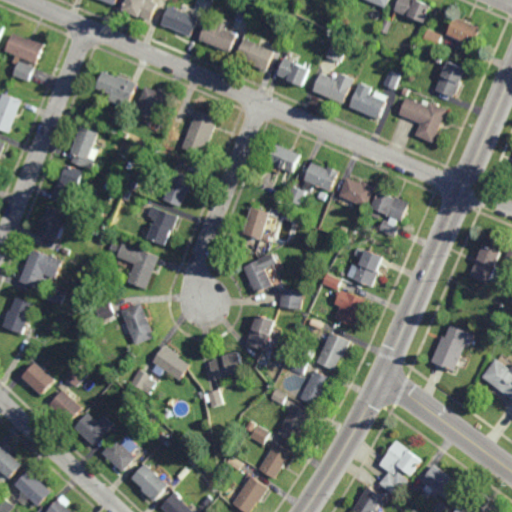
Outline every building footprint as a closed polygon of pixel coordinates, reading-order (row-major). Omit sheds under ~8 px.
[(156,0),(159,1),(151,19),(141,14),(140,15),(123,7),(126,0),(156,0)] [(250,16),(238,11),(241,0),(253,0),(256,1),(250,16)] [(392,0),(369,0),(389,8),(392,0)] [(427,20),(412,14),(412,15),(397,9),(400,0),(427,0),(434,3),(427,20)] [(192,13),(200,17),(192,34),(169,24),(168,25),(162,23),(170,3),(180,8),(183,1),(195,6),(192,13)] [(457,17),(458,15),(484,25),(476,43),(442,29),(441,32),(447,34),(441,48),(425,42),(438,9),(457,17)] [(226,28),(238,33),(230,51),(201,38),(209,20),(217,24),(221,15),(230,19),(226,28)] [(389,33),(382,29),(387,17),(394,20),(389,33)] [(0,45),(1,46),(8,25),(0,22),(0,45)] [(28,37),(29,35),(46,42),(38,62),(36,61),(35,65),(36,65),(30,81),(14,75),(20,60),(15,58),(17,53),(7,49),(14,31),(28,37)] [(254,40),(276,50),(268,69),(237,55),(245,37),(247,37),(248,34),(255,37),(254,40)] [(342,61),(328,55),(336,36),(350,42),(342,61)] [(322,51),(315,48),(318,41),(325,44),(322,51)] [(304,84),(278,73),(285,56),(311,67),(304,84)] [(458,93),(457,93),(456,96),(438,89),(451,59),(469,67),(458,93)] [(118,75),(119,73),(138,82),(130,101),(126,99),(123,108),(108,101),(112,94),(97,87),(104,69),(118,75)] [(396,90),(387,86),(388,85),(385,84),(392,69),(404,75),(397,89),(396,90)] [(346,103),(315,89),(322,71),(338,78),(341,71),(356,77),(346,103)] [(375,95),(377,90),(390,95),(381,117),(352,105),(362,81),(374,86),(371,93),(375,95)] [(163,123),(135,111),(146,85),(167,94),(164,101),(171,104),(163,123)] [(11,132),(0,127),(0,99),(3,91),(24,99),(11,132)] [(431,106),(432,101),(449,109),(436,142),(418,134),(423,122),(402,113),(409,96),(431,106)] [(211,140),(209,140),(203,155),(183,147),(198,109),(218,117),(215,124),(217,125),(211,140)] [(124,125),(117,122),(122,112),(129,115),(124,125)] [(93,169),(72,161),(75,154),(71,152),(81,125),(99,131),(89,158),(96,160),(93,169)] [(127,138),(121,135),(123,129),(130,132),(127,138)] [(0,163),(8,143),(0,139),(0,163)] [(295,173),(282,168),(280,173),(268,168),(278,143),(303,154),(295,173)] [(329,169),(330,166),(342,171),(333,193),(328,191),(329,189),(317,184),(314,191),(305,187),(308,180),(307,179),(314,162),(329,169)] [(73,201),(55,194),(67,163),(85,170),(73,201)] [(190,193),(188,193),(182,206),(165,199),(176,170),(196,178),(190,193)] [(365,184),(366,181),(378,186),(369,207),(342,195),(350,177),(365,184)] [(302,205),(290,200),(295,186),(308,191),(302,205)] [(128,200),(123,198),(126,190),(132,192),(128,200)] [(397,197),(397,196),(412,202),(404,221),(400,219),(398,224),(402,226),(397,237),(382,230),(386,220),(391,221),(393,216),(388,214),(389,213),(384,211),(381,218),(373,215),(375,208),(374,208),(381,190),(397,197)] [(327,200),(320,197),(323,191),(329,194),(327,200)] [(63,238),(58,236),(56,242),(37,234),(49,205),(68,212),(62,227),(67,229),(63,238)] [(173,231),(167,245),(149,238),(156,221),(151,219),(152,217),(149,215),(153,206),(179,216),(173,231)] [(263,239),(244,233),(247,226),(244,225),(245,221),(248,222),(253,206),(272,212),(263,239)] [(338,227),(334,225),(338,216),(342,218),(338,227)] [(98,236),(89,233),(92,227),(101,230),(98,236)] [(141,250),(142,249),(161,256),(148,289),(129,282),(136,264),(119,257),(120,254),(110,250),(113,243),(122,247),(124,243),(141,250)] [(69,256),(62,253),(64,248),(71,251),(69,256)] [(367,251),(368,248),(386,256),(380,272),(373,288),(355,280),(364,258),(356,254),(359,248),(367,251)] [(473,277),(490,285),(492,282),(500,285),(505,271),(497,269),(503,255),(486,248),(473,277)] [(56,279),(45,274),(40,289),(20,281),(33,249),(63,261),(56,279)] [(275,286),(259,294),(255,285),(253,286),(251,282),(253,282),(246,267),(274,253),(279,262),(266,268),(275,286)] [(340,290),(324,283),(329,273),(344,280),(340,290)] [(62,305),(48,299),(54,285),(68,291),(62,305)] [(304,309),(282,306),(284,289),(306,292),(304,309)] [(349,292),(349,291),(368,300),(356,327),(337,318),(342,306),(337,304),(340,296),(338,296),(340,291),(342,292),(343,289),(349,292)] [(23,334),(3,326),(9,310),(11,311),(17,296),(35,303),(23,334)] [(104,325),(97,307),(111,301),(116,314),(115,315),(117,320),(104,325)] [(157,338),(137,346),(123,311),(143,303),(157,338)] [(267,349),(250,343),(260,315),(278,321),(267,349)] [(61,328),(55,323),(61,317),(67,322),(61,328)] [(323,329),(312,325),(314,319),(325,324),(323,329)] [(454,327),(478,337),(474,347),(468,345),(456,373),(435,363),(444,338),(449,340),(454,327)] [(345,358),(343,357),(337,371),(319,363),(333,332),(353,341),(345,358)] [(182,381),(167,370),(163,376),(155,371),(159,364),(155,361),(167,344),(181,355),(180,356),(193,365),(182,381)] [(217,380),(212,362),(216,361),(215,359),(241,351),(247,371),(217,380)] [(311,361),(306,374),(292,368),(298,355),(311,361)] [(511,398),(511,371),(498,360),(485,379),(511,398)] [(43,396),(24,377),(37,363),(57,381),(43,396)] [(78,388),(67,378),(79,365),(90,376),(78,388)] [(152,395),(133,383),(142,369),(153,376),(152,379),(159,383),(152,395)] [(323,409),(303,399),(317,371),(334,379),(323,402),(325,404),(323,409)] [(103,385),(99,381),(104,375),(108,379),(103,385)] [(215,408),(211,393),(222,390),(226,404),(215,408)] [(285,404),(274,398),(278,390),(290,395),(285,404)] [(71,424),(51,406),(64,391),(84,409),(71,424)] [(306,432),(304,431),(297,444),(280,434),(296,405),(315,416),(306,432)] [(169,420),(165,417),(169,410),(173,413),(169,420)] [(99,423),(106,415),(116,425),(96,446),(76,428),(90,414),(99,423)] [(267,445),(254,438),(260,425),(274,433),(267,445)] [(162,444),(156,438),(163,432),(168,437),(162,444)] [(133,453),(138,458),(125,472),(105,454),(118,439),(122,443),(129,435),(140,446),(133,453)] [(414,476),(402,467),(396,475),(382,465),(400,441),(413,451),(412,452),(425,461),(414,476)] [(286,469),(285,468),(277,480),(261,470),(275,449),(273,448),(277,442),(294,453),(286,465),(288,466),(286,469)] [(11,479),(0,469),(0,450),(3,447),(23,465),(11,479)] [(195,466),(190,461),(196,454),(201,459),(195,466)] [(242,471),(230,463),(234,456),(247,464),(242,471)] [(156,502),(144,491),(145,489),(134,479),(148,465),(171,487),(156,502)] [(457,493),(456,492),(450,501),(440,494),(438,497),(434,494),(429,501),(421,495),(428,484),(424,481),(436,465),(462,484),(459,488),(460,488),(457,493)] [(41,507),(18,485),(33,468),(47,480),(44,483),(54,492),(41,507)] [(397,477),(400,473),(412,482),(399,498),(382,484),(391,473),(397,477)] [(261,504),(260,503),(254,511),(247,511),(236,504),(254,477),(272,488),(261,504)] [(355,511),(370,487),(386,497),(377,510),(380,511),(355,511)] [(496,511),(495,511),(456,511),(466,499),(465,499),(471,492),(496,511)] [(167,511),(163,508),(178,493),(182,497),(181,498),(195,511),(167,511)] [(12,511),(0,511),(0,500),(4,496),(14,506),(11,509),(13,511),(12,511)] [(50,511),(64,496),(72,503),(68,508),(72,511),(50,511)] [(208,506),(205,503),(210,496),(214,499),(208,506)] [(444,511),(437,511),(435,510),(441,501),(448,506),(444,511)]
